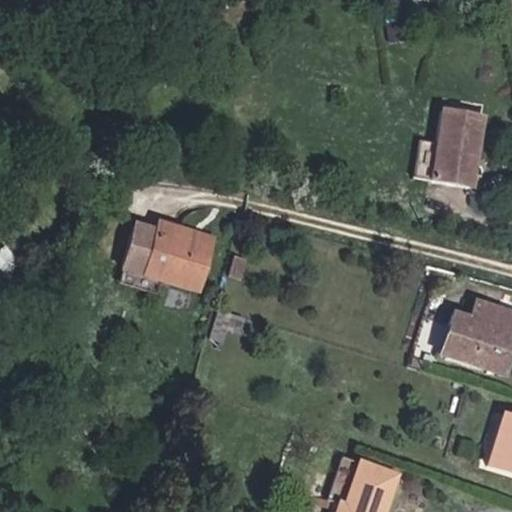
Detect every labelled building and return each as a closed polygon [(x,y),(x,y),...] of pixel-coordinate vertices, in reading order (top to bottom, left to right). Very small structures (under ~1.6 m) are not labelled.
[(447,19),(448,4),(428,2),(427,17),(447,19)] [(472,191),(484,120),(443,113),(437,147),(431,184),(472,191)] [(431,184),(437,147),(420,144),(414,181),(431,184)] [(151,229),(128,222),(115,267),(197,292),(213,238),(154,220),(151,229)] [(503,375),(511,342),(511,314),(468,302),(464,317),(448,312),(435,356),(503,375)] [(483,468),(511,475),(511,418),(499,415),(483,468)] [(336,505),(333,511),(384,511),(397,476),(356,462),(341,506),(336,505)]
